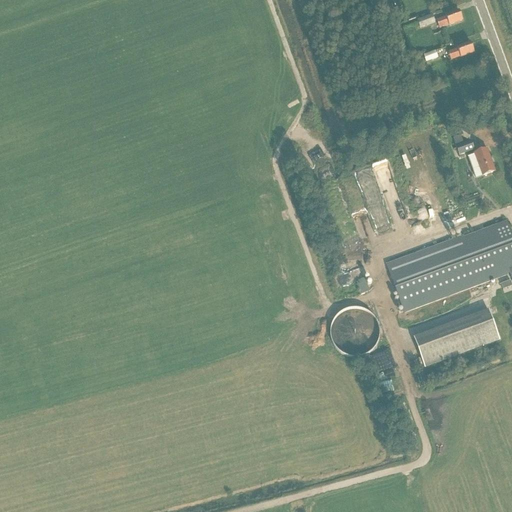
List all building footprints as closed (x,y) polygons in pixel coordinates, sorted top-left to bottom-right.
[(449,26),(462,21),(459,12),(445,17),(446,17),(436,21),(439,29),(448,25),(449,26)] [(434,21),(432,15),(417,21),(420,27),(434,21)] [(460,58),(474,53),(471,44),(457,49),(448,53),(451,61),(460,57),(460,58)] [(426,64),(438,59),(435,51),(423,56),(426,64)] [(459,156),(474,151),(471,142),(456,147),(459,156)] [(482,177),(495,172),(487,150),(474,155),(482,177)] [(400,202),(389,161),(374,166),(385,206),(400,202)] [(339,177),(347,207),(364,203),(356,173),(339,177)] [(511,236),(507,222),(387,266),(404,312),(510,273),(511,279),(511,236)] [(370,293),(366,282),(357,285),(360,296),(370,293)] [(425,369),(500,341),(489,313),(414,341),(425,369)]
